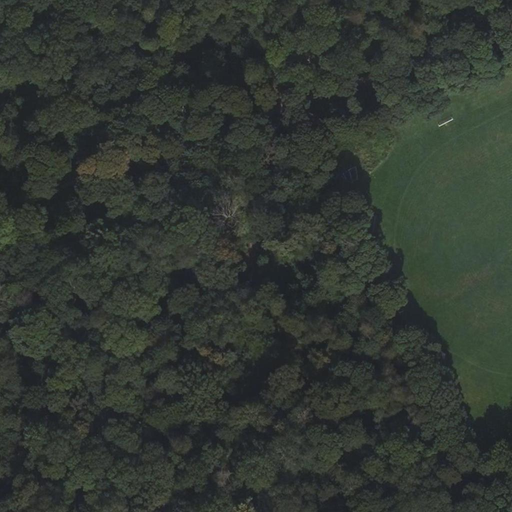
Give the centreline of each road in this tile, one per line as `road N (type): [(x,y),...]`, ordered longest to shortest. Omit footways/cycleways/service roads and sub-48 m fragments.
road 1 (track): [(469,511),(267,0)]
road 2 (unclassified): [(0,205),(511,25)]
